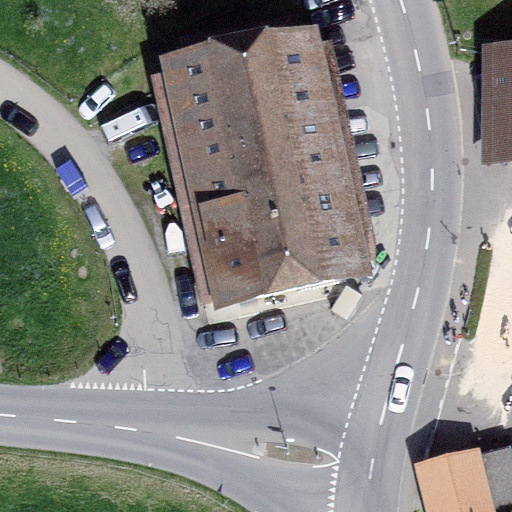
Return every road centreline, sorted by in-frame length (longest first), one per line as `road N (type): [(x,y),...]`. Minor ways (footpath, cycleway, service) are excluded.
road 1 (tertiary): [(373,461),(433,224),(430,118),(399,0)]
road 2 (residential): [(0,87),(39,110),(93,167),(123,230),(141,291),(152,430)]
road 3 (tertiary): [(152,430),(373,461)]
road 4 (tertiary): [(0,414),(152,430)]
